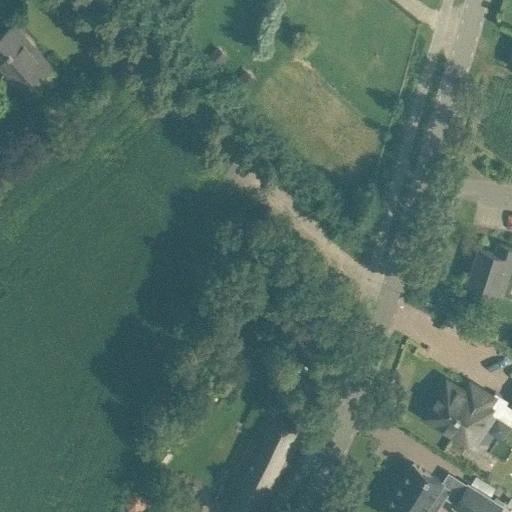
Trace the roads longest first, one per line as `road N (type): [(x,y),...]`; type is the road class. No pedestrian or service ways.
road 1 (unclassified): [(389,295),(99,0)]
road 2 (tertiary): [(389,295),(478,0)]
road 3 (tertiary): [(306,511),(389,295)]
